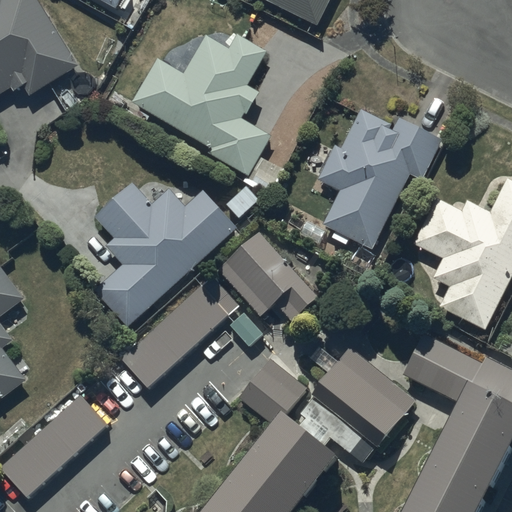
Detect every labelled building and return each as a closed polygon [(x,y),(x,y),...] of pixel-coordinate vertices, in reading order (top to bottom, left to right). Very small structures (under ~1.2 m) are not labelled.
[(79,73),(35,0),(8,0),(4,2),(2,0),(0,0),(0,101),(12,94),(15,100),(25,94),(30,102),(79,73)] [(87,0),(116,16),(124,0),(87,0)] [(151,0),(137,0),(122,29),(133,35),(151,0)] [(269,0),(319,23),(329,0),(269,0)] [(251,88),(269,53),(241,38),(235,48),(207,33),(188,70),(158,55),(130,108),(212,150),(209,156),(251,177),(272,136),(242,121),(246,114),(249,115),(261,93),(251,88)] [(400,128),(366,112),(346,151),(339,148),(323,181),(344,191),(327,226),(376,250),(412,176),(424,182),(444,141),(404,121),(400,128)] [(128,332),(237,234),(203,196),(185,212),(170,195),(153,211),(133,190),(95,224),(115,246),(107,252),(124,271),(96,297),(128,332)] [(467,211),(440,198),(417,247),(445,260),(436,280),(453,288),(443,309),(487,331),(511,280),(511,191),(498,220),(469,206),(467,211)] [(248,195),(227,213),(239,227),(260,209),(248,195)] [(262,237),(221,271),(266,326),(307,292),(262,237)] [(0,408),(28,387),(5,355),(15,348),(0,328),(0,325),(25,307),(0,272),(0,408)] [(202,289),(119,359),(149,394),(232,324),(202,289)] [(245,320),(231,332),(249,352),(263,340),(245,320)] [(465,414),(416,511),(492,511),(511,473),(511,379),(431,340),(408,384),(465,414)] [(307,425),(300,434),(326,455),(333,447),(363,471),(376,455),(379,457),(417,410),(352,355),(301,421),(307,425)] [(274,365),(241,405),(275,434),(309,395),(274,365)] [(83,401),(2,468),(29,500),(110,433),(83,401)] [(313,511),(341,477),(283,432),(219,511),(313,511)]
